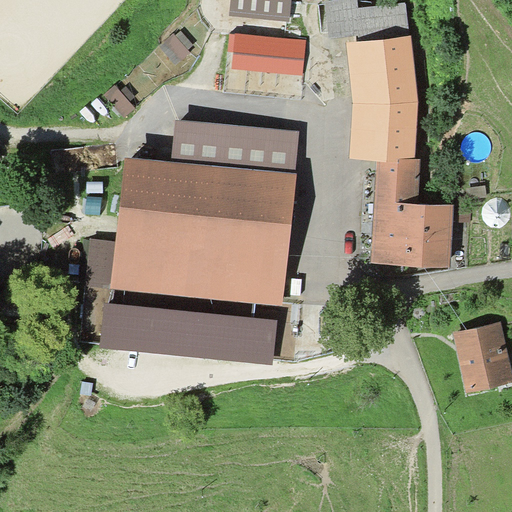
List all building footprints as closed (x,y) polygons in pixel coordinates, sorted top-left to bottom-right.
[(230,0),(230,12),(290,16),(291,0),(230,0)] [(331,36),(360,34),(366,98),(363,156),(381,156),(375,260),(447,263),(449,205),(414,202),(417,158),(412,158),(414,97),(404,5),(360,11),(358,0),(324,2),(331,36)] [(307,40),(236,32),(232,66),(303,73),(307,40)] [(298,132),(180,121),(176,166),(125,161),(113,286),(281,302),(294,165),(298,132)] [(0,293),(0,311),(28,313),(29,295),(0,293)] [(275,321),(107,304),(103,344),(271,360),(275,321)] [(511,376),(501,322),(456,331),(467,389),(511,379),(511,376)]
